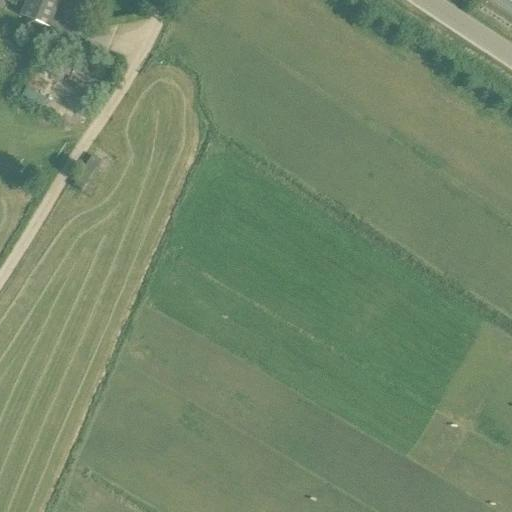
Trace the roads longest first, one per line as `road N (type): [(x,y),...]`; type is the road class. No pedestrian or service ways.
road 1 (track): [(168,0),(0,273)]
road 2 (unclassified): [(411,0),(511,65)]
